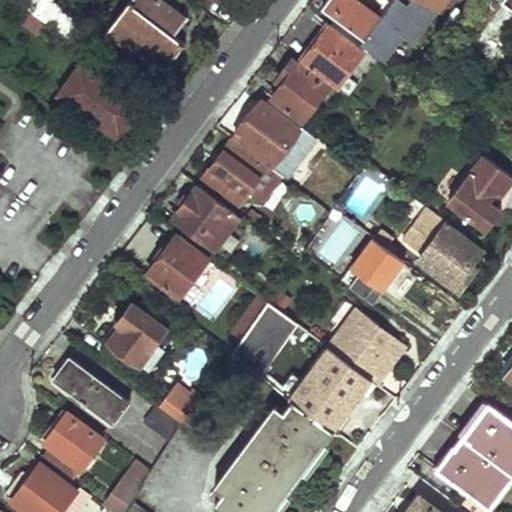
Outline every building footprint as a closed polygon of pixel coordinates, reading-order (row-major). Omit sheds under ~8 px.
[(47,22),(69,37),(80,21),(50,0),(27,0),(24,5),(47,22)] [(185,15),(166,0),(125,0),(105,28),(145,58),(156,43),(172,56),(185,39),(173,31),(185,15)] [(381,15),(361,0),(326,0),(322,6),(365,37),(379,17),(381,15)] [(391,0),(381,15),(379,17),(382,18),(405,36),(414,42),(444,0),(391,0)] [(47,22),(24,5),(16,17),(39,33),(47,22)] [(389,59),(405,36),(382,18),(365,41),(389,59)] [(330,24),(304,59),(338,85),(364,50),(330,24)] [(455,64),(440,55),(418,84),(432,96),(455,64)] [(271,96),(301,118),(323,91),(329,95),(334,89),(292,57),(275,78),(281,83),(271,96)] [(58,91),(119,134),(140,104),(79,61),(58,91)] [(260,98),(233,134),(283,171),(294,156),(283,148),(299,127),(260,98)] [(508,114),(487,98),(477,112),(498,128),(508,114)] [(199,184),(232,211),(247,191),(261,202),(281,175),(268,165),(266,167),(230,139),(203,175),(206,177),(199,184)] [(511,180),(511,175),(482,153),(447,199),(486,229),(502,209),(495,203),(499,198),(511,180)] [(365,173),(342,208),(364,222),(387,187),(365,173)] [(197,183),(173,215),(213,247),(238,216),(232,211),(199,184),(197,183)] [(447,220),(427,205),(402,239),(422,253),(418,259),(460,290),(468,279),(472,273),(466,268),(481,248),(445,223),(447,220)] [(392,238),(380,229),(373,238),(385,247),(392,238)] [(176,234),(146,273),(178,297),(207,257),(176,234)] [(403,260),(385,247),(373,238),(369,236),(340,278),(373,302),(403,260)] [(124,323),(109,342),(139,364),(166,329),(132,302),(119,319),(124,323)] [(355,401),(371,379),(327,346),(294,388),(266,366),(295,324),(267,303),(231,354),(291,398),(334,429),(355,401)] [(405,343),(355,307),(327,346),(371,379),(376,383),(391,363),(405,343)] [(70,355),(53,376),(112,423),(129,401),(70,355)] [(160,407),(180,423),(196,400),(176,385),(160,407)] [(334,429),(291,398),(284,407),(276,401),(214,485),(223,492),(214,505),(224,511),(274,511),(314,458),(334,429)] [(511,420),(486,401),(474,417),(461,434),(511,473),(511,420)] [(143,421),(168,441),(180,423),(160,407),(156,404),(143,421)] [(103,437),(68,409),(44,441),(48,445),(40,454),(77,484),(90,466),(85,461),(103,437)] [(487,508),(511,475),(511,473),(461,434),(448,450),(435,468),(487,508)] [(102,504),(111,511),(122,511),(128,504),(151,469),(141,460),(127,478),(127,483),(125,487),(115,478),(102,504)] [(59,511),(75,490),(39,462),(10,500),(24,511),(59,511)] [(439,511),(416,494),(403,510),(402,511),(439,511)] [(79,511),(95,511),(98,510),(88,502),(79,511)]
